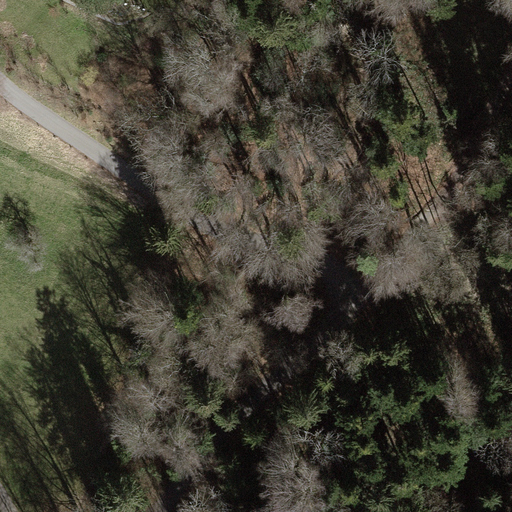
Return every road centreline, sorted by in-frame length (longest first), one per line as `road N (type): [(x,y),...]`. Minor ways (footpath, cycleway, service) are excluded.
road 1 (residential): [(150,511),(359,291)]
road 2 (track): [(359,291),(447,192),(488,129),(511,71)]
